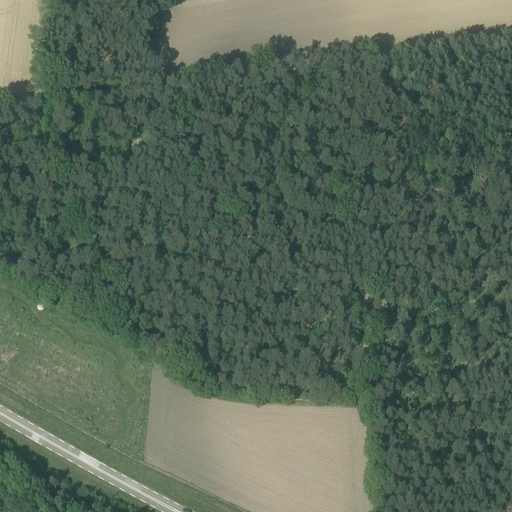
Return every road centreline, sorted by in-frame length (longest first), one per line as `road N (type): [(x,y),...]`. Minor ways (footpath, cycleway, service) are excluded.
road 1 (track): [(124,92),(139,242),(361,238),(365,294),(511,278)]
road 2 (track): [(124,92),(511,35)]
road 3 (primary): [(175,511),(0,415)]
road 4 (track): [(349,239),(330,200),(333,158),(313,114),(306,63)]
